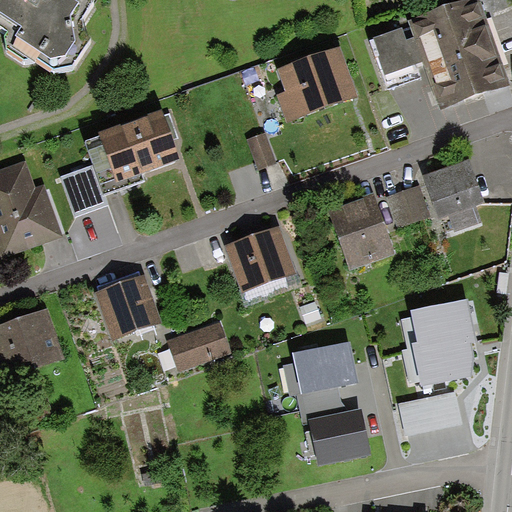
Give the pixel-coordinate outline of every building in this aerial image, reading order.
[(0,0),(0,30),(7,35),(3,56),(21,69),(35,63),(57,78),(71,76),(92,46),(83,22),(96,5),(88,0),(0,0)] [(511,85),(481,4),(375,43),(391,87),(430,73),(444,110),(511,85)] [(341,49),(278,72),(286,93),(277,96),(287,122),(358,96),(341,49)] [(161,120),(102,141),(118,184),(177,163),(161,120)] [(262,138),(245,145),(255,172),(272,165),(262,138)] [(22,165),(0,172),(0,256),(1,259),(60,238),(42,187),(31,191),(22,165)] [(469,165),(429,179),(448,233),(479,222),(473,205),(482,202),(469,165)] [(92,170),(75,176),(84,203),(101,198),(92,170)] [(417,189),(388,198),(396,224),(425,215),(417,189)] [(374,200),(331,214),(347,265),(391,250),(374,200)] [(275,232),(228,248),(242,290),(289,274),(275,232)] [(142,280),(96,296),(111,340),(158,324),(142,280)] [(468,299),(411,310),(414,318),(401,319),(407,349),(403,350),(409,383),(420,381),(420,387),(472,375),(472,367),(476,366),(472,342),(477,341),(468,299)] [(47,313),(0,329),(0,361),(5,377),(62,358),(47,313)] [(217,327),(165,348),(176,374),(227,353),(217,327)] [(351,344),(297,356),(305,395),(360,382),(351,344)] [(455,396),(402,408),(409,436),(461,424),(455,396)] [(358,418),(307,427),(314,465),(365,456),(358,418)]
